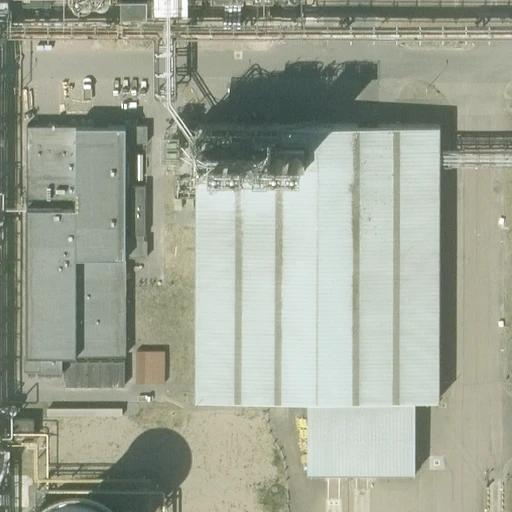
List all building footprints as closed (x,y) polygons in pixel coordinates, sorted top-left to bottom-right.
[(198,232),(197,345),(197,398),(309,398),(416,399),(439,399),(440,124),(198,124),(198,232)] [(148,143),(148,125),(27,125),(27,354),(37,354),(37,372),(63,372),(63,355),(126,355),(126,257),(147,257),(147,240),(126,240),(126,143),(148,143)] [(145,215),(145,190),(134,190),(134,215),(145,215)] [(138,348),(137,380),(166,381),(166,348),(138,348)] [(416,473),(416,399),(309,398),(308,472),(416,473)] [(49,436),(132,437),(133,417),(49,416),(49,436)] [(15,438),(34,438),(34,419),(15,419),(15,438)] [(210,463),(261,464),(261,421),(211,421),(210,463)] [(205,511),(245,511),(245,479),(205,479),(205,511)] [(126,511),(127,507),(30,501),(29,511),(126,511)]
